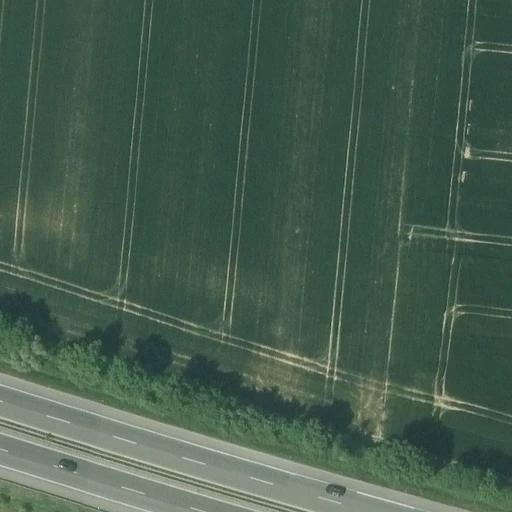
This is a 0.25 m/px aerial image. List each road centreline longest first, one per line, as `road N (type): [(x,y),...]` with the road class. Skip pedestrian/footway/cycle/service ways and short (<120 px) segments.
road 1 (motorway): [(356,511),(0,402)]
road 2 (motorway): [(0,452),(195,511)]
